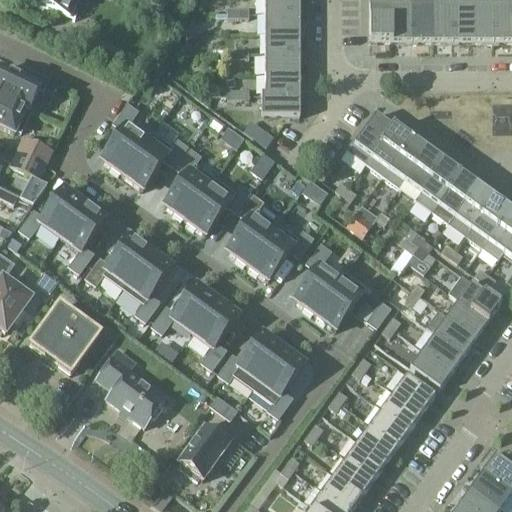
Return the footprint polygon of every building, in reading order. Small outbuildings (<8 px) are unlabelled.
[(33,0),(32,4),(74,24),(84,0),(95,0),(33,0)] [(264,0),(264,18),(299,18),(298,0),(264,0)] [(392,0),(370,0),(370,46),(377,46),(377,48),(392,48),(392,0)] [(392,0),(392,48),(412,48),(412,0),(392,0)] [(431,0),(412,0),(412,48),(433,48),(433,11),(431,11),(431,0)] [(453,0),(431,0),(431,11),(433,11),(433,48),(453,48),(453,11),(453,0)] [(453,48),(473,48),(473,0),(470,0),(471,11),(453,11),(453,48)] [(473,0),(473,48),(494,48),(493,0),(473,0)] [(511,0),(493,0),(494,48),(511,47),(511,0)] [(226,23),(237,23),(237,13),(226,13),(226,23)] [(237,13),(237,23),(248,23),(248,13),(237,13)] [(264,18),(264,39),(299,39),(299,18),(264,18)] [(264,39),(264,59),(298,59),(299,39),(264,39)] [(125,56),(98,45),(91,62),(118,74),(125,56)] [(226,63),(237,63),(237,54),(226,54),(226,63)] [(237,54),(237,63),(248,63),(248,54),(237,54)] [(264,59),(264,80),(298,80),(298,59),(264,59)] [(15,134),(20,136),(31,114),(26,112),(36,92),(43,95),(49,83),(24,71),(18,82),(0,73),(0,129),(14,137),(15,134)] [(264,80),(264,98),(264,100),(298,100),(298,80),(264,80)] [(226,104),(237,104),(237,95),(226,95),(226,104)] [(237,95),(237,104),(248,104),(248,95),(237,95)] [(264,100),(264,98),(260,98),(260,121),(298,121),(298,100),(264,100)] [(122,136),(101,165),(121,180),(151,138),(150,138),(148,142),(128,128),(136,117),(127,110),(113,130),(122,136)] [(55,127),(64,131),(70,118),(61,115),(55,127)] [(376,120),(360,142),(357,140),(345,156),(366,171),(393,133),(376,120)] [(64,131),(55,127),(50,140),(59,143),(64,131)] [(393,133),(366,171),(382,182),(410,145),(393,133)] [(266,154),(274,143),(264,136),(256,147),(266,154)] [(151,138),(121,180),(142,195),(163,166),(172,172),(186,153),(176,147),(171,153),(151,138)] [(26,142),(25,143),(19,156),(47,170),(54,156),(26,142)] [(426,156),(410,145),(382,182),(399,194),(426,156)] [(47,170),(19,156),(11,171),(40,185),(47,170)] [(185,182),(163,211),(184,226),(214,184),(194,169),(199,163),(189,156),(175,175),(185,182)] [(415,206),(443,168),(426,156),(399,194),(415,206)] [(274,167),(262,158),(249,176),(261,185),(274,167)] [(432,218),(438,210),(459,180),(443,168),(415,206),(432,218)] [(448,230),(476,192),(459,180),(438,210),(432,218),(442,225),(448,230)] [(214,184),(184,226),(204,241),(225,211),(234,218),(248,199),(239,192),(234,199),(214,184)] [(335,196),(343,202),(349,194),(341,189),(335,196)] [(0,203),(13,210),(18,201),(10,197),(0,192),(0,203)] [(465,242),(492,204),(476,192),(448,230),(465,242)] [(20,236),(29,243),(40,228),(60,243),(85,209),(64,194),(43,223),(34,216),(20,236)] [(351,208),(356,200),(349,194),(343,202),(351,208)] [(247,227),(226,256),(246,271),(276,230),(256,215),(261,208),(252,201),(238,221),(247,227)] [(465,242),(481,254),(509,216),(492,204),(465,242)] [(70,272),(79,279),(93,259),(84,253),(105,224),(85,209),(60,243),(80,257),(70,272)] [(368,220),(376,226),(382,218),(374,213),(368,220)] [(498,266),(504,258),(511,246),(511,218),(509,216),(481,254),(498,266)] [(355,218),(345,232),(361,243),(371,230),(355,218)] [(382,218),(376,226),(384,231),(389,224),(382,218)] [(276,230),(246,271),(266,286),(288,257),(297,264),(311,244),(302,238),(297,245),(276,230)] [(403,241),(397,248),(405,255),(411,247),(410,246),(416,238),(408,232),(402,241),(403,241)] [(99,265),(85,284),(94,291),(102,280),(122,295),(149,258),(129,243),(108,272),(99,265)] [(411,247),(405,255),(422,266),(427,259),(411,247)] [(314,277),(293,306),(314,320),(344,279),(343,278),(340,282),(321,268),(329,257),(320,251),(305,270),(314,277)] [(449,264),(454,256),(447,251),(441,258),(449,264)] [(456,270),(462,262),(454,256),(449,264),(456,270)] [(149,258),(122,295),(142,310),(134,321),(144,327),(158,308),(149,302),(170,273),(149,258)] [(427,259),(422,266),(429,272),(435,264),(427,259)] [(0,334),(4,338),(29,304),(2,284),(13,270),(0,260),(0,334)] [(474,282),(482,288),(487,280),(480,275),(474,282)] [(344,279),(314,320),(334,335),(365,294),(344,279)] [(487,280),(482,288),(490,293),(495,286),(487,280)] [(448,299),(458,306),(488,328),(501,310),(461,282),(448,299)] [(153,332),(162,339),(173,324),(193,339),(217,305),(197,290),(176,319),(167,312),(153,332)] [(417,290),(411,297),(419,303),(425,295),(417,290)] [(413,311),(419,303),(411,297),(406,305),(413,311)] [(238,320),(217,305),(193,339),(213,353),(202,368),(212,375),(226,355),(217,349),(238,320)] [(458,306),(446,323),(476,344),(488,328),(458,306)] [(380,308),(366,328),(376,334),(390,315),(380,308)] [(28,350),(69,379),(98,339),(58,309),(28,350)] [(425,333),(434,340),(464,361),(476,344),(446,323),(438,316),(425,333)] [(393,323),(387,330),(395,336),(400,328),(393,323)] [(389,344),(395,336),(387,330),(382,338),(389,344)] [(231,362),(217,381),(227,388),(232,381),(252,396),(282,354),(262,339),(240,368),(231,362)] [(422,356),(452,377),(464,361),(434,340),(422,356)] [(282,354),(252,396),(272,410),(267,417),(276,424),(291,405),(281,398),(303,369),(282,354)] [(144,433),(166,404),(129,376),(135,368),(118,355),(97,383),(113,395),(106,405),(144,433)] [(439,395),(452,377),(422,356),(409,373),(439,395)] [(363,363),(358,371),(365,377),(371,369),(363,363)] [(365,377),(358,371),(352,379),(360,385),(365,377)] [(393,397),(422,418),(435,400),(406,380),(393,397)] [(334,404),(341,410),(347,402),(339,396),(334,404)] [(381,414),(410,435),(422,418),(393,397),(381,414)] [(218,401),(211,411),(230,425),(237,415),(218,401)] [(336,417),(341,410),(334,404),(328,412),(336,417)] [(369,430),(398,451),(410,435),(381,414),(369,430)] [(208,427),(178,468),(189,476),(187,479),(196,486),(198,483),(201,485),(231,444),(208,427)] [(310,437),(317,443),(323,435),(315,429),(310,437)] [(357,447),(386,467),(398,451),(369,430),(357,447)] [(312,450),(317,443),(310,437),(304,445),(312,450)] [(386,467),(357,447),(345,463),(374,484),(386,467)] [(511,472),(495,459),(482,477),(511,498),(511,497),(511,472)] [(291,462),(286,470),(293,476),(299,468),(291,462)] [(362,500),(374,484),(345,463),(333,479),(362,500)] [(288,483),(293,476),(286,470),(280,478),(288,483)] [(470,493),(495,511),(501,511),(511,498),(482,477),(470,493)] [(333,479),(321,496),(343,511),(353,511),(362,500),(333,479)] [(495,511),(470,493),(458,510),(460,511),(495,511)] [(310,511),(311,511),(343,511),(321,496),(310,511)]
